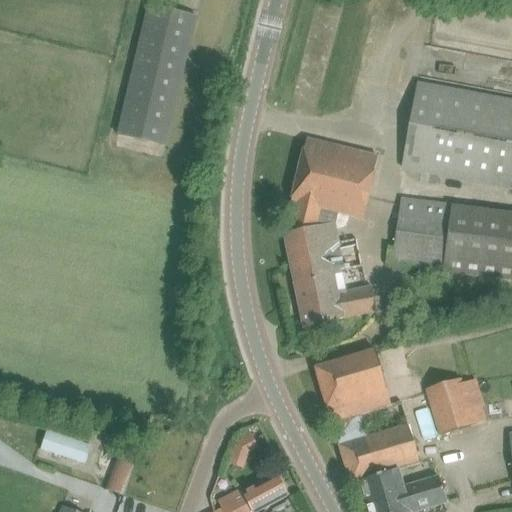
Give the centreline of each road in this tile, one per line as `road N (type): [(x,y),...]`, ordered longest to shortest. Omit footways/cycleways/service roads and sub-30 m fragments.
road 1 (secondary): [(272,390),(247,319),(236,203),(276,0)]
road 2 (unclassified): [(272,390),(220,423),(187,511)]
road 3 (secondary): [(333,511),(272,390)]
